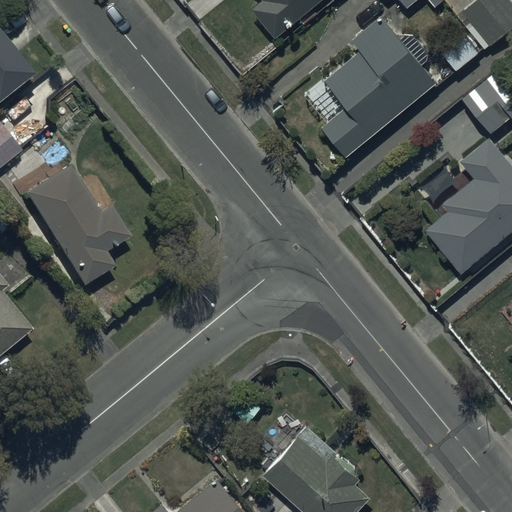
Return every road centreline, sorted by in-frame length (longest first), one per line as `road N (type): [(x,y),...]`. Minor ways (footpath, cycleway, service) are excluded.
road 1 (residential): [(298,250),(0,491)]
road 2 (residential): [(511,504),(298,250)]
road 3 (residential): [(298,250),(95,0)]
